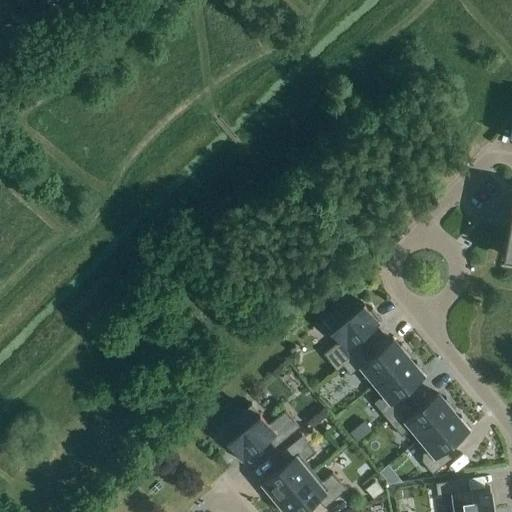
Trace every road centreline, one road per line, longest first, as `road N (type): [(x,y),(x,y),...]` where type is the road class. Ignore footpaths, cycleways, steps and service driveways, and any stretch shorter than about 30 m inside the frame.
road 1 (residential): [(422,325),(511,432)]
road 2 (residential): [(423,229),(454,256),(460,277),(454,297),(422,325)]
